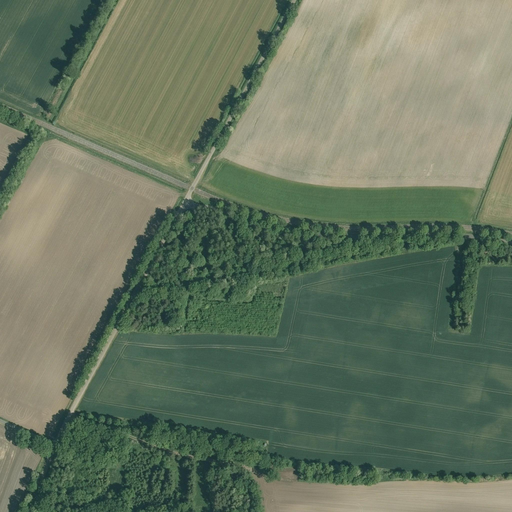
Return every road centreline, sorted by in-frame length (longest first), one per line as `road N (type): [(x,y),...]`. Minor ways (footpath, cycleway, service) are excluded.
road 1 (unclassified): [(185,202),(317,232),(448,232),(511,241)]
road 2 (unclassified): [(185,202),(56,440)]
road 3 (unclassified): [(293,0),(185,202)]
road 4 (track): [(70,413),(166,449),(254,467)]
